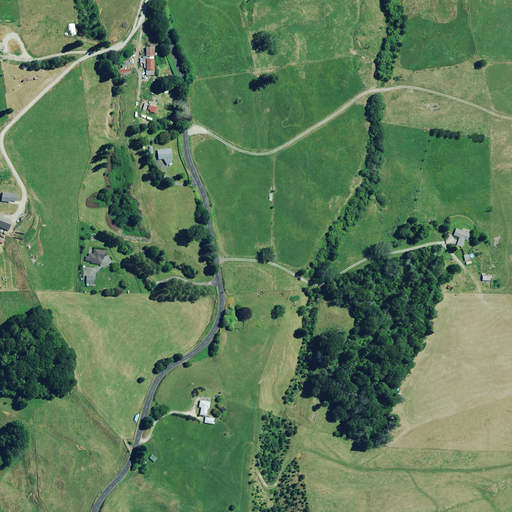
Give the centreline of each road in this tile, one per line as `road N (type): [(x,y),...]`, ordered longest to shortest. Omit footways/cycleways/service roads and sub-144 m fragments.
road 1 (unclassified): [(94,511),(129,464),(158,379),(209,337),(221,308),(160,0)]
road 2 (track): [(185,131),(263,154),(362,93),(404,86),(511,118)]
